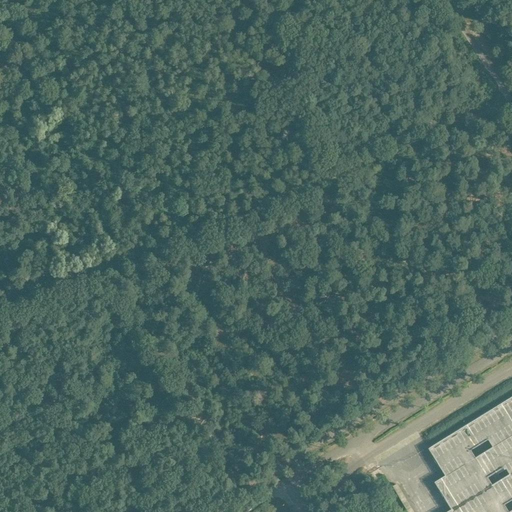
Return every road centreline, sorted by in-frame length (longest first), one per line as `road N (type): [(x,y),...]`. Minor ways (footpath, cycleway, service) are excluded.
road 1 (unclassified): [(511,347),(244,511)]
road 2 (unclassified): [(304,511),(375,448),(511,366)]
